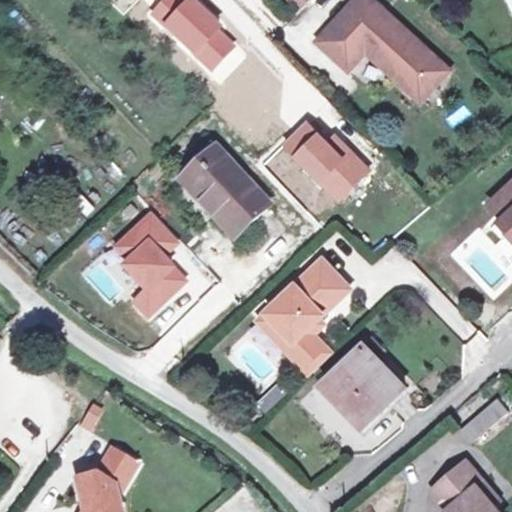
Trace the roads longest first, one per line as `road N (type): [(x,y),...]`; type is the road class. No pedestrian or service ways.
road 1 (unclassified): [(303,509),(265,464),(205,415),(98,356),(31,306),(0,271)]
road 2 (residential): [(511,343),(303,509)]
road 3 (residential): [(225,0),(311,92)]
